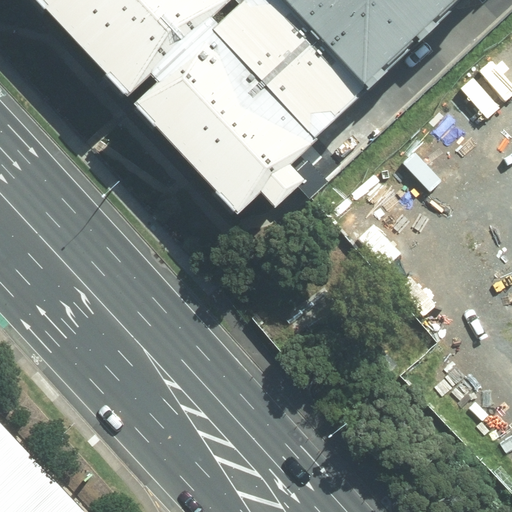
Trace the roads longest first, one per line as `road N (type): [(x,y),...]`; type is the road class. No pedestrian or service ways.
road 1 (primary): [(131,349),(320,490),(338,511)]
road 2 (primary): [(131,349),(0,206)]
road 3 (primary): [(220,511),(131,349)]
